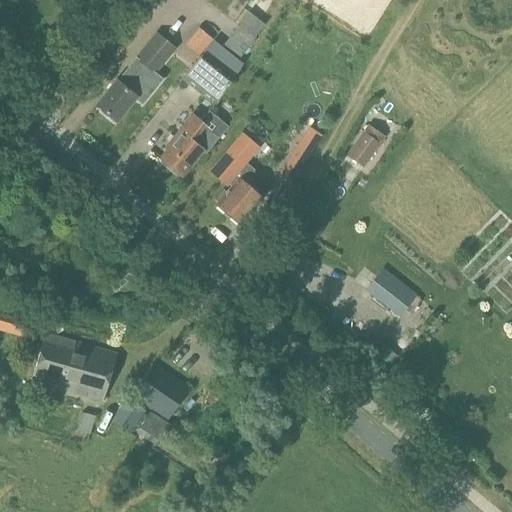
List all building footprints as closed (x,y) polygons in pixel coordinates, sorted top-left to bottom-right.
[(240,26),(224,45),(239,57),(254,38),(255,37),(264,25),(262,24),(249,14),(240,26)] [(199,30),(185,46),(187,47),(198,57),(207,47),(212,41),(199,30)] [(97,105),(116,121),(135,98),(142,104),(162,80),(155,74),(175,50),(156,34),(136,59),(139,61),(131,71),(128,68),(117,82),(116,81),(97,105)] [(242,65),(214,42),(183,79),(213,105),(234,80),(242,65)] [(161,159),(181,175),(202,151),(205,154),(219,138),(192,116),(167,146),(170,148),(161,159)] [(347,155),(363,166),(379,144),(370,137),(374,130),(367,126),(364,132),(363,132),(347,155)] [(241,133),(208,171),(227,187),(228,185),(231,187),(216,204),(240,225),(262,198),(249,187),(253,182),(251,181),(256,175),(253,172),(254,170),(246,164),(259,148),(241,133)] [(291,184),(318,142),(305,136),(279,176),(291,184)] [(399,315),(415,295),(383,270),(366,290),(399,315)] [(0,311),(0,330),(5,332),(31,339),(36,322),(12,315),(10,314),(0,311)] [(45,334),(32,381),(103,401),(116,354),(45,334)] [(385,345),(377,355),(388,364),(396,354),(385,345)] [(155,365),(133,396),(164,417),(186,387),(155,365)] [(90,435),(95,416),(81,412),(76,431),(90,435)] [(139,430),(160,442),(171,426),(151,413),(139,430)]
